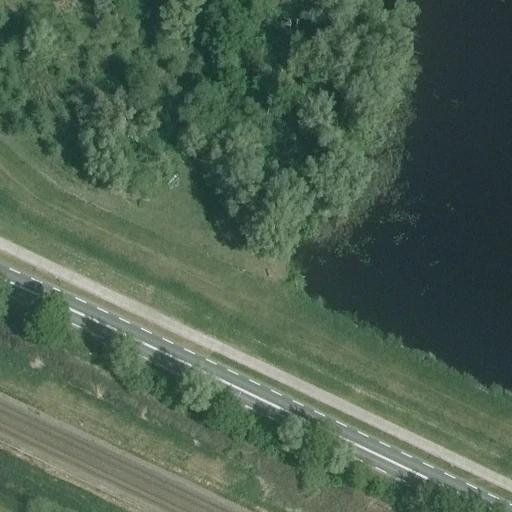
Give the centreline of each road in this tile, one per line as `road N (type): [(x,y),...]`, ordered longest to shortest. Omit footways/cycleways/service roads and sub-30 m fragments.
road 1 (track): [(0,162),(51,211),(511,431)]
road 2 (tertiary): [(486,511),(0,281)]
